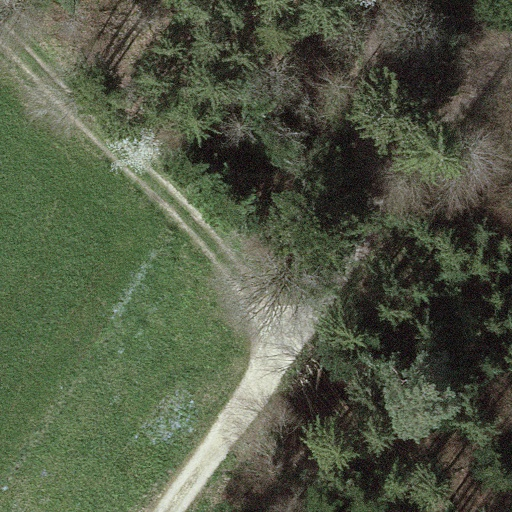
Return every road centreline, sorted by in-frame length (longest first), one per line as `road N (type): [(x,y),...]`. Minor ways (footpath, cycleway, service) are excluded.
road 1 (track): [(285,352),(169,194),(0,31)]
road 2 (track): [(370,0),(326,286)]
road 3 (track): [(326,286),(439,148),(511,77)]
road 4 (track): [(326,286),(174,511)]
